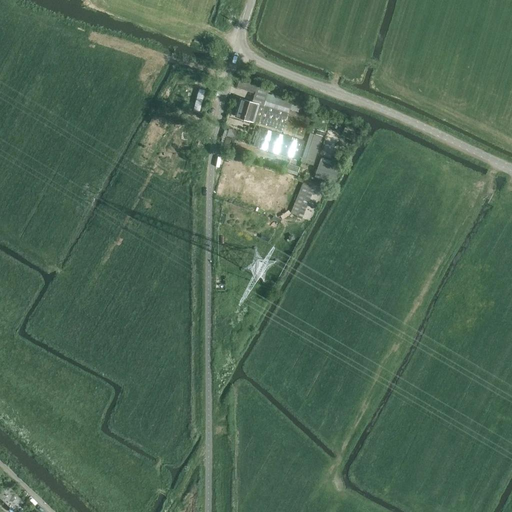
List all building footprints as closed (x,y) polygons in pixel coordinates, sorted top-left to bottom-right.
[(256,90),(258,83),(240,78),(238,84),(256,90)] [(292,102),(268,94),(266,101),(290,109),(292,102)] [(283,131),(288,113),(259,104),(241,99),(235,116),(254,122),(260,123),(260,124),(283,131)] [(298,112),(301,103),(293,100),(292,102),(290,109),(290,110),(298,112)] [(347,124),(336,148),(349,154),(360,130),(347,124)] [(299,160),(305,141),(259,127),(254,146),(299,160)] [(235,138),(237,131),(229,128),(227,136),(235,138)] [(313,161),(321,138),(319,137),(310,160),(313,161)] [(335,181),(340,168),(320,161),(316,175),(335,181)] [(289,163),(288,170),(299,173),(301,166),(289,163)] [(303,217),(316,187),(304,182),(291,211),(303,217)] [(316,187),(312,198),(320,201),(325,190),(316,187)] [(306,215),(314,216),(316,205),(309,203),(306,215)] [(15,511),(25,502),(18,495),(10,487),(9,488),(7,486),(0,493),(0,498),(15,511)]
